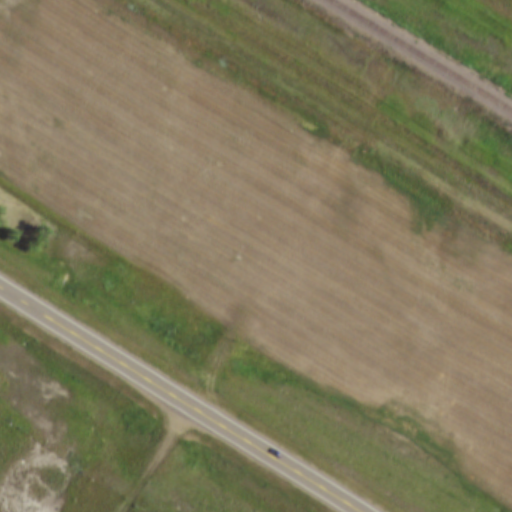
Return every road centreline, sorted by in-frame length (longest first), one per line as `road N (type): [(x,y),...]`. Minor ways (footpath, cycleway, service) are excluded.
road 1 (track): [(144,0),(511,227)]
road 2 (primary): [(364,511),(0,286)]
road 3 (track): [(123,511),(169,439),(174,395)]
